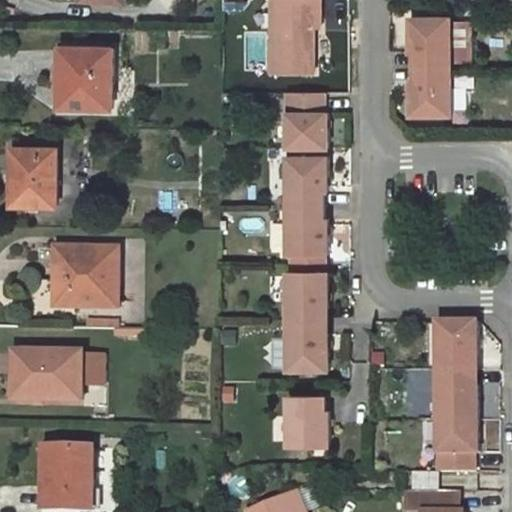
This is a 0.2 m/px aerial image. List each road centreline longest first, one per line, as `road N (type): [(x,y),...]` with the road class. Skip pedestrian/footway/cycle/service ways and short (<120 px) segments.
road 1 (residential): [(379,156),(378,270),(389,293),(404,300),(511,300)]
road 2 (residential): [(378,0),(379,156)]
road 3 (residential): [(511,167),(486,158),(379,156)]
